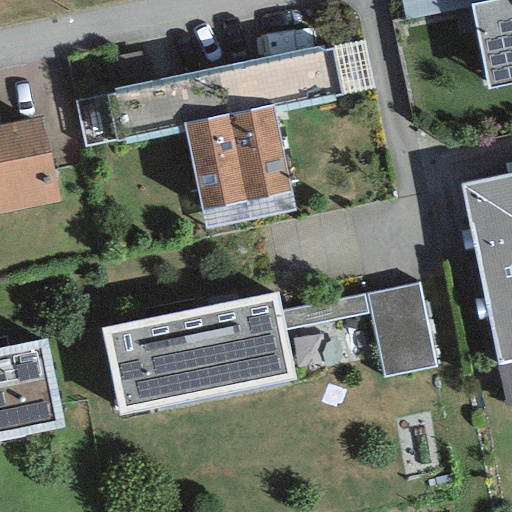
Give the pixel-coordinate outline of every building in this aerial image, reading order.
[(461,0),(411,0),(416,19),(463,9),(461,0)] [(511,85),(511,0),(493,0),(470,5),(487,91),(511,85)] [(220,69),(246,201),(290,192),(273,107),(372,87),(362,41),(220,69)] [(200,210),(246,201),(220,69),(73,100),(83,147),(182,126),(200,210)] [(0,215),(60,203),(42,116),(0,125),(0,215)] [(511,173),(460,184),(497,365),(511,361),(511,173)] [(295,213),(290,192),(246,201),(200,210),(204,231),(295,213)] [(418,283),(367,294),(384,377),(435,367),(418,283)] [(278,293),(100,329),(118,416),(295,379),(285,329),(282,312),(278,293)] [(363,295),(282,312),(285,329),(366,313),(363,295)] [(46,340),(0,349),(0,440),(64,427),(46,340)] [(511,361),(497,365),(505,405),(511,404),(511,361)]
